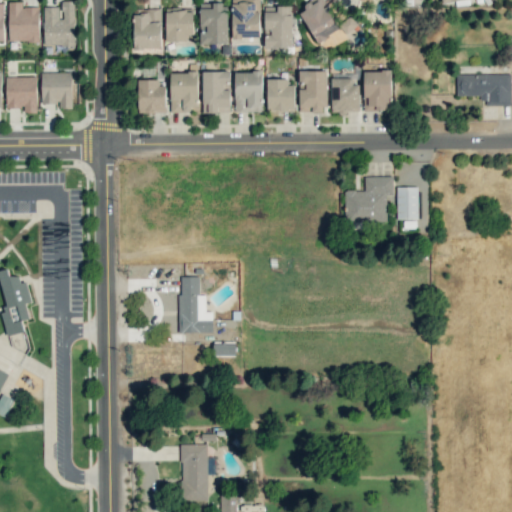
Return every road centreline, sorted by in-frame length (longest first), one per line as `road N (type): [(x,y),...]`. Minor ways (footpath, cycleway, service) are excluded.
road 1 (residential): [(116,511),(109,0)]
road 2 (residential): [(111,148),(511,142)]
